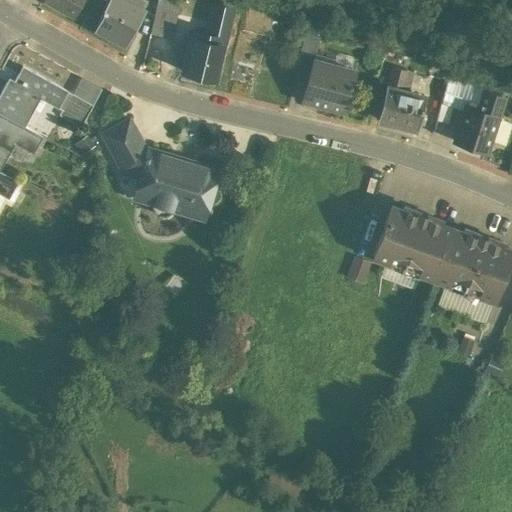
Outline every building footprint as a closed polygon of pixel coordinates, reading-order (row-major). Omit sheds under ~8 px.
[(43,0),(73,17),(82,0),(43,0)] [(143,12),(120,0),(109,0),(102,13),(104,14),(96,29),(125,45),(143,12)] [(120,0),(143,12),(145,9),(142,7),(145,1),(144,0),(120,0)] [(145,9),(155,15),(158,0),(145,0),(145,1),(142,7),(145,9)] [(162,0),(160,0),(157,13),(177,16),(179,17),(182,5),(162,0)] [(217,7),(212,24),(228,28),(227,28),(229,29),(234,10),(217,7)] [(153,31),(173,35),(177,16),(157,13),(153,31)] [(190,39),(205,42),(212,24),(179,17),(177,16),(173,35),(190,39)] [(212,24),(205,42),(223,46),(231,48),(234,30),(229,29),(227,28),(228,28),(212,24)] [(296,67),(311,71),(314,61),(317,62),(322,38),(304,34),(296,67)] [(205,42),(190,39),(182,72),(215,80),(223,46),(205,42)] [(317,62),(314,61),(311,71),(310,74),(302,102),(343,113),(350,88),(351,85),(354,72),(317,62)] [(11,86),(6,83),(0,93),(0,113),(23,126),(35,106),(29,103),(34,95),(58,109),(67,92),(22,67),(11,86)] [(407,72),(394,68),(388,89),(401,92),(407,72)] [(446,82),(441,102),(452,105),(453,98),(457,99),(460,85),(446,82)] [(401,92),(388,89),(379,120),(414,130),(423,98),(401,92)] [(93,106),(71,94),(59,116),(80,128),(93,106)] [(485,107),(469,102),(467,110),(466,110),(456,141),(485,151),(496,120),(503,98),(490,94),(485,107)] [(441,102),(437,119),(448,121),(453,106),(452,105),(441,102)] [(23,126),(0,113),(0,167),(14,142),(33,152),(42,137),(23,126)] [(129,119),(101,134),(116,162),(138,150),(144,146),(129,119)] [(146,155),(139,153),(138,150),(116,162),(123,173),(140,178),(137,186),(156,191),(152,203),(152,209),(155,213),(159,216),(164,216),(169,214),(172,209),(194,216),(199,201),(209,204),(214,203),(218,200),(220,196),(220,191),(217,186),(213,184),(217,170),(148,149),(146,155)] [(0,193),(9,199),(18,182),(0,172),(0,193)] [(0,211),(2,212),(9,199),(0,193),(0,211)] [(442,221),(426,215),(425,217),(418,214),(419,212),(403,207),(402,210),(391,206),(373,256),(386,261),(384,266),(418,279),(420,273),(434,278),(450,233),(449,233),(451,228),(441,224),(442,221)] [(502,242),(464,228),(462,232),(451,228),(449,233),(450,233),(434,278),(446,283),(444,288),(479,301),(481,295),(494,300),(511,250),(501,246),(502,242)] [(352,254),(347,275),(365,280),(370,258),(352,254)] [(276,470),(269,480),(293,498),(301,488),(276,470)]
